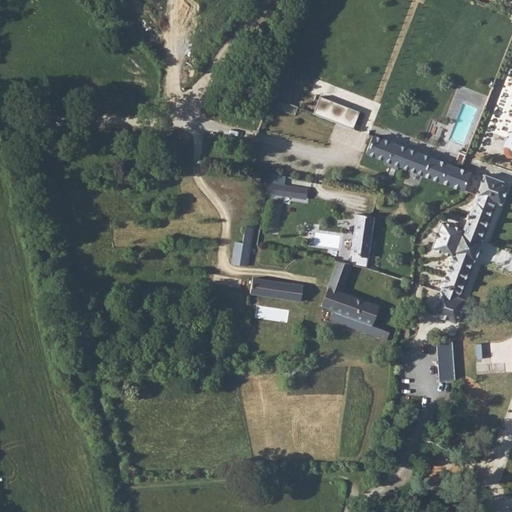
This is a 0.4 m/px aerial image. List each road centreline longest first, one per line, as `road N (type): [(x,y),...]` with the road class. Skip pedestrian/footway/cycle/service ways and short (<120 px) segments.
road 1 (unclassified): [(0,108),(253,134)]
road 2 (track): [(194,122),(208,77),(268,0)]
road 3 (unknown): [(421,420),(511,315)]
